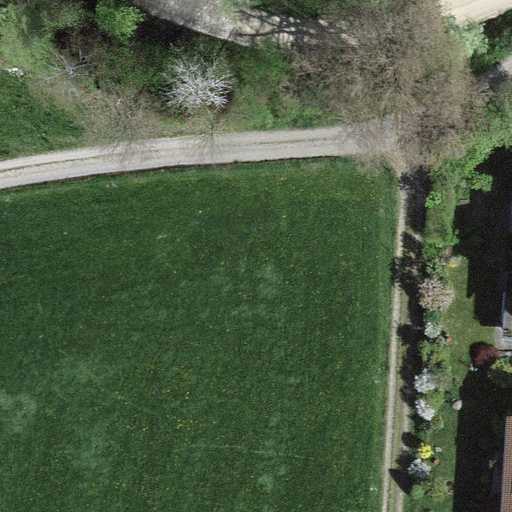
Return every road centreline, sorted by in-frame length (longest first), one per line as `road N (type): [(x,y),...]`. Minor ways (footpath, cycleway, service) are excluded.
road 1 (track): [(0,183),(105,163),(412,138)]
road 2 (track): [(412,138),(392,511)]
road 3 (track): [(167,0),(244,35),(394,40),(480,0)]
road 4 (track): [(412,138),(511,63)]
